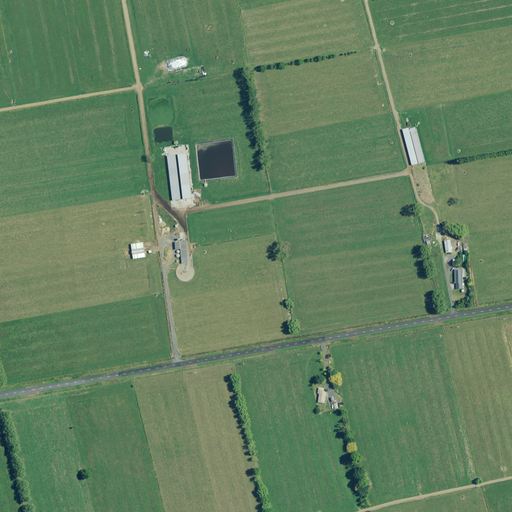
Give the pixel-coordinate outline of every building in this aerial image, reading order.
[(178,56),(179,58),(177,62),(180,65),(181,68),(189,66),(187,54),(178,56)] [(425,162),(416,126),(403,129),(412,165),(425,162)] [(192,198),(187,154),(179,155),(184,199),(192,198)] [(182,199),(177,155),(168,156),(173,200),(182,199)] [(453,252),(451,240),(445,241),(447,253),(453,252)] [(189,263),(187,241),(176,242),(177,249),(181,249),(183,263),(189,263)] [(146,257),(144,242),(132,244),(134,259),(146,257)] [(464,288),(463,270),(455,270),(456,284),(457,284),(457,289),(464,288)] [(324,388),(319,388),(318,393),(320,393),(319,402),(325,403),(327,390),(324,390),(324,388)]
